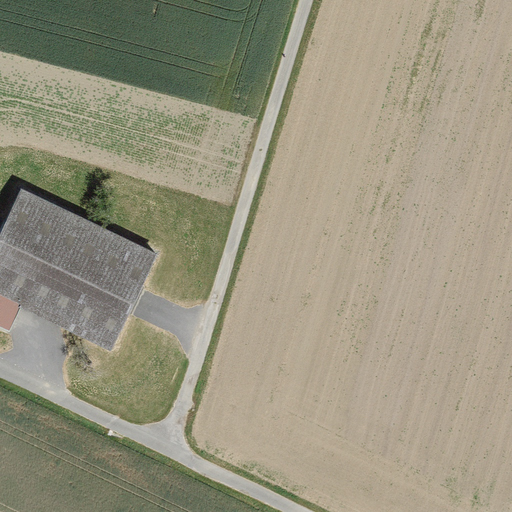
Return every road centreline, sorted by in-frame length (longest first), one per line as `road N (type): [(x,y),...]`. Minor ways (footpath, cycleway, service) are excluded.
road 1 (track): [(166,452),(304,0)]
road 2 (track): [(0,369),(290,511)]
